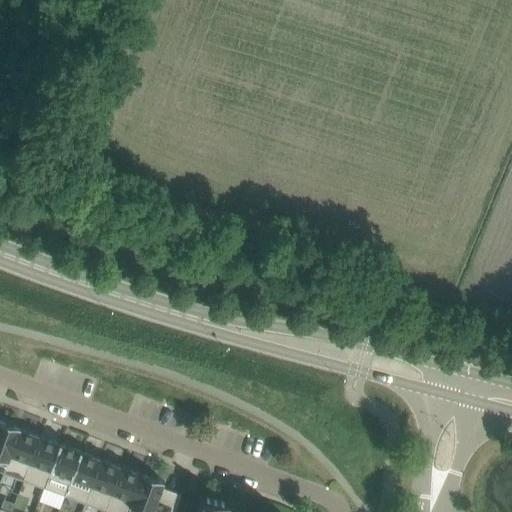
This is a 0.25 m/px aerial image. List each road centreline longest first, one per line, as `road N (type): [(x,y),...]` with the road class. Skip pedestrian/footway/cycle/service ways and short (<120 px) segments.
road 1 (residential): [(0,375),(327,498),(345,511)]
road 2 (secondary): [(132,305),(189,332),(456,401)]
road 3 (secondary): [(463,374),(312,335),(132,305)]
road 4 (track): [(57,177),(58,138),(108,0)]
road 5 (secondary): [(132,305),(0,256)]
